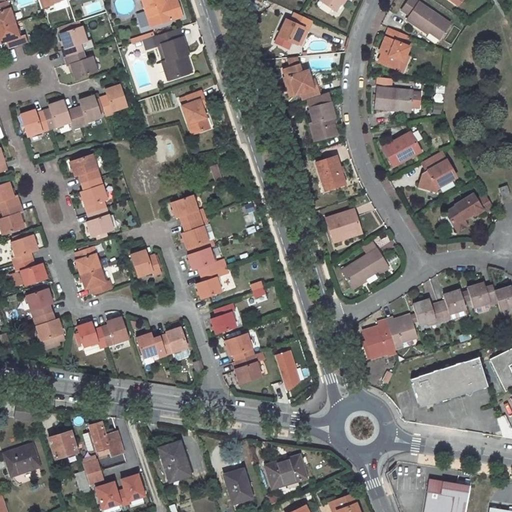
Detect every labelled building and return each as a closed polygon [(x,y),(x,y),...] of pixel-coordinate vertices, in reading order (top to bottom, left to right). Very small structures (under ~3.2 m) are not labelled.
[(37,0),(41,8),(45,7),(64,0),(37,0)] [(102,0),(98,0),(83,2),(84,15),(104,12),(102,0)] [(169,19),(163,0),(162,0),(140,0),(149,26),(169,19)] [(163,0),(169,19),(172,18),(166,0),(163,0)] [(337,12),(344,0),(321,0),(321,1),(337,12)] [(450,23),(417,0),(407,0),(402,8),(409,13),(407,17),(421,27),(423,23),(441,36),(450,23)] [(0,4),(0,28),(14,24),(7,2),(0,4)] [(294,15),(311,23),(312,21),(299,15),(295,13),(294,15)] [(292,42),(296,45),(304,28),(307,30),(311,23),(294,15),(290,22),(286,20),(279,36),(292,42)] [(60,35),(81,28),(79,21),(75,23),(58,28),(60,35)] [(9,49),(26,43),(24,36),(19,37),(14,24),(0,28),(0,44),(5,43),(7,49),(9,49)] [(454,25),(444,39),(451,44),(461,30),(454,25)] [(390,27),(381,48),(383,49),(378,60),(394,67),(397,59),(402,61),(413,37),(390,27)] [(81,28),(60,35),(65,50),(62,51),(64,58),(83,52),(80,44),(86,42),(81,28)] [(300,46),(307,30),(304,28),(296,45),(300,46)] [(172,29),(147,37),(138,40),(141,50),(150,46),(151,48),(159,46),(175,40),(172,29)] [(292,42),(279,36),(276,43),(289,49),(292,42)] [(187,73),(181,55),(185,54),(180,39),(175,40),(159,46),(163,61),(160,62),(165,80),(187,73)] [(67,66),(70,66),(75,80),(97,73),(92,58),(85,60),(83,52),(64,58),(67,66)] [(190,72),(185,54),(181,55),(187,73),(190,72)] [(288,58),(292,69),(300,66),(297,57),(288,58)] [(397,59),(394,67),(398,69),(399,69),(402,61),(397,59)] [(291,77),(296,95),(300,93),(303,100),(308,99),(319,95),(317,87),(313,88),(308,71),(302,72),(300,66),(292,69),(285,71),(287,79),(291,77)] [(296,95),(291,77),(287,79),(284,80),(290,97),(296,95)] [(391,79),(377,78),(374,108),(391,110),(391,107),(410,109),(410,108),(418,109),(419,94),(411,93),(411,92),(390,90),(391,79)] [(114,114),(121,111),(120,109),(127,106),(119,85),(105,90),(107,96),(100,98),(106,116),(114,114)] [(179,97),(190,133),(205,128),(201,117),(204,116),(199,100),(204,98),(202,90),(179,97)] [(336,135),(332,118),(334,117),(330,103),(328,92),(319,95),(308,99),(310,108),(314,123),(310,124),(314,141),(336,135)] [(79,101),(81,107),(74,109),(81,128),(88,125),(87,123),(101,118),(94,96),(79,101)] [(73,130),(81,128),(74,109),(67,111),(63,101),(49,106),(50,109),(43,111),(49,130),(71,123),(73,130)] [(43,111),(36,113),(35,110),(20,115),(27,137),(49,130),(43,111)] [(392,166),(419,152),(414,143),(409,134),(382,148),(392,166)] [(425,170),(424,174),(421,173),(417,186),(435,191),(437,187),(454,178),(440,152),(421,162),(425,170)] [(79,176),(81,184),(100,177),(92,155),(70,162),(75,177),(79,176)] [(317,161),(323,181),(326,181),(328,189),(345,184),(336,156),(317,161)] [(214,181),(221,178),(216,164),(209,167),(214,181)] [(80,193),(85,208),(87,214),(106,208),(103,202),(107,200),(100,177),(81,184),(84,192),(80,193)] [(0,206),(1,210),(21,203),(18,196),(14,197),(9,183),(0,186),(0,206)] [(497,186),(500,197),(506,195),(508,194),(505,183),(503,184),(497,186)] [(453,206),(443,212),(454,232),(465,225),(461,219),(471,213),(472,215),(480,211),(482,213),(491,208),(483,195),(474,200),(471,194),(452,205),(453,206)] [(181,216),(183,223),(202,217),(197,202),(194,196),(172,203),(177,217),(181,216)] [(197,202),(202,217),(207,215),(205,210),(202,201),(197,202)] [(24,227),(20,213),(24,212),(21,203),(1,210),(3,217),(0,217),(0,229),(2,234),(24,227)] [(87,214),(90,222),(86,223),(91,238),(96,237),(109,232),(113,231),(106,208),(87,214)] [(354,208),(325,217),(333,241),(362,232),(354,208)] [(202,217),(183,223),(186,232),(183,234),(188,247),(190,247),(192,253),(210,247),(207,241),(210,240),(202,217)] [(97,241),(110,236),(109,232),(96,237),(97,241)] [(33,258),(31,251),(38,249),(33,234),(11,241),(15,256),(12,257),(14,265),(33,258)] [(370,239),(361,245),(366,254),(376,248),(370,239)] [(76,260),(81,275),(101,268),(94,247),(76,253),(78,259),(76,260)] [(192,253),(187,255),(192,269),(192,268),(197,267),(200,274),(219,268),(226,265),(223,259),(214,262),(210,247),(192,253)] [(350,286),(376,270),(378,273),(387,267),(376,248),(366,254),(340,270),(350,286)] [(146,250),(131,255),(138,277),(153,272),(154,275),(162,273),(156,255),(148,257),(146,250)] [(33,258),(14,265),(16,272),(20,271),(25,286),(47,278),(42,263),(35,265),(33,258)] [(201,298),(222,291),(217,278),(222,276),(228,273),(226,265),(219,268),(200,274),(203,282),(196,285),(201,298)] [(92,288),(94,295),(113,289),(110,281),(107,283),(101,268),(81,275),(86,290),(92,288)] [(263,280),(252,284),(254,290),(265,286),(263,280)] [(473,308),(488,304),(488,305),(495,303),(491,288),(491,286),(485,288),(484,283),(467,287),(468,291),(471,301),(473,308)] [(508,284),(491,288),(497,310),(511,306),(511,286),(509,287),(508,284)] [(256,296),(267,292),(265,286),(254,290),(256,296)] [(26,296),(33,317),(52,311),(50,303),(53,302),(48,288),(26,296)] [(449,313),(463,308),(459,295),(458,290),(441,295),(442,300),(436,302),(441,320),(450,318),(449,313)] [(461,293),(464,303),(471,301),(468,291),(461,293)] [(411,304),(417,324),(433,319),(434,322),(441,320),(436,302),(429,304),(428,299),(411,304)] [(216,309),(218,317),(213,319),(218,333),(239,326),(234,312),(238,311),(235,303),(216,309)] [(33,317),(41,341),(44,349),(59,344),(58,341),(57,336),(64,333),(59,319),(55,320),(52,311),(33,317)] [(116,318),(106,321),(107,324),(101,326),(107,346),(129,339),(121,316),(116,318)] [(402,346),(417,342),(410,319),(394,324),(393,322),(386,324),(394,352),(403,349),(402,346)] [(91,321),(81,324),(77,326),(84,347),(98,343),(100,348),(107,346),(101,326),(93,329),(91,321)] [(363,334),(371,361),(386,356),(387,358),(395,355),(394,352),(386,324),(377,326),(378,329),(363,334)] [(166,331),(167,333),(159,336),(166,355),(188,348),(181,326),(166,331)] [(0,333),(0,337),(3,346),(10,344),(7,332),(0,333)] [(150,332),(140,335),(136,337),(144,359),(157,354),(158,358),(166,355),(159,336),(152,338),(150,332)] [(235,360),(253,354),(246,332),(223,340),(228,355),(233,354),(235,360)] [(88,354),(98,350),(96,344),(85,348),(88,354)] [(511,346),(488,358),(505,391),(511,387),(511,346)] [(288,349),(272,356),(285,390),(302,383),(288,349)] [(234,369),(239,384),(248,381),(250,387),(263,383),(261,377),(255,361),(253,354),(235,360),(237,368),(234,369)] [(425,407),(487,388),(477,356),(408,378),(416,406),(424,403),(425,407)] [(195,363),(198,373),(205,370),(201,361),(195,363)] [(387,384),(390,373),(378,369),(375,380),(387,384)] [(32,406),(18,404),(15,419),(37,423),(32,406)] [(511,431),(504,414),(496,418),(506,440),(511,437),(511,431)] [(101,422),(89,426),(91,433),(83,436),(88,450),(96,448),(97,453),(108,449),(109,453),(111,457),(124,453),(117,432),(106,435),(101,422)] [(71,432),(48,439),(55,459),(77,453),(71,432)] [(190,473),(179,442),(158,449),(169,480),(190,473)] [(41,468),(33,444),(2,454),(10,478),(41,468)] [(108,449),(97,453),(98,457),(109,453),(108,449)] [(305,478),(299,457),(266,467),(272,488),(305,478)] [(88,459),(82,461),(85,472),(86,476),(100,472),(97,461),(89,463),(88,459)] [(252,499),(243,469),(223,475),(232,505),(252,499)] [(85,472),(75,475),(81,496),(91,493),(89,487),(86,476),(85,472)] [(100,472),(86,476),(89,487),(103,482),(100,472)] [(137,473),(91,487),(99,511),(144,498),(137,473)] [(467,511),(471,486),(430,480),(425,511),(467,511)] [(8,511),(0,488),(0,511),(8,511)] [(271,505),(280,501),(277,495),(270,498),(271,501),(269,502),(271,505)] [(357,511),(351,497),(333,504),(335,511),(357,511)]
